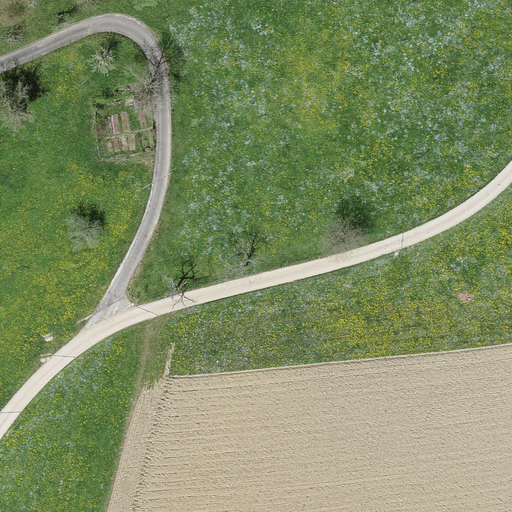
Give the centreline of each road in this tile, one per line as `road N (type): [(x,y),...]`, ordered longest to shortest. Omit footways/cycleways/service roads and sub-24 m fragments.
road 1 (unclassified): [(0,425),(53,365),(104,327),(410,237),(467,209),(511,171)]
road 2 (track): [(0,65),(104,22),(137,31),(156,57),(162,175),(104,327)]
